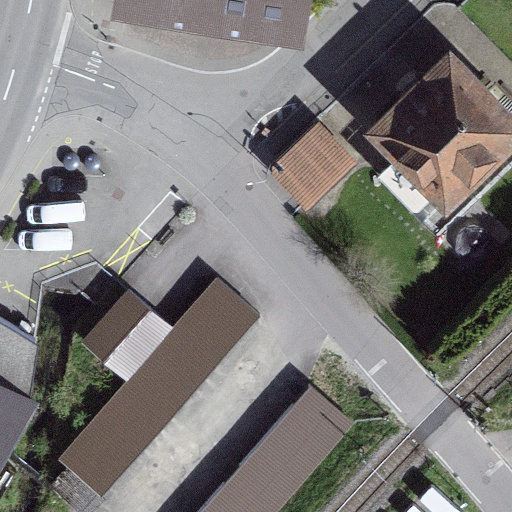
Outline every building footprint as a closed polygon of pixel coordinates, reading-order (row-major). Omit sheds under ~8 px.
[(292,28),(296,0),(125,0),(125,3),(292,28)] [(511,127),(511,119),(450,55),(379,123),(403,148),(381,170),(422,212),(511,127)] [(305,201),(351,157),(315,121),(276,159),(274,165),(305,201)] [(87,442),(69,461),(103,491),(260,313),(217,275),(78,435),(87,442)] [(83,338),(126,375),(170,324),(128,287),(83,338)] [(0,316),(0,442),(26,398),(35,336),(0,316)] [(270,511),(351,420),(309,382),(195,511),(270,511)] [(54,482),(86,511),(103,493),(71,463),(54,482)]
